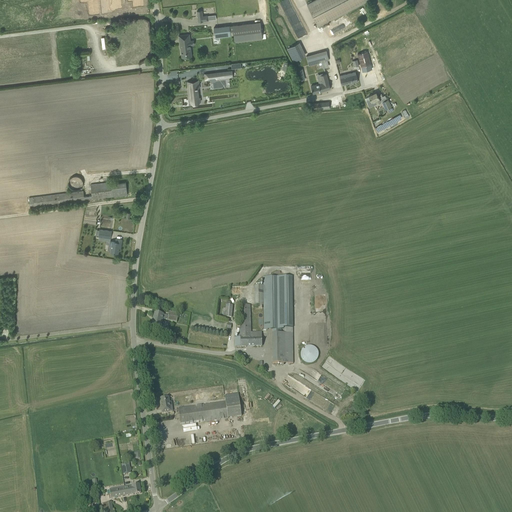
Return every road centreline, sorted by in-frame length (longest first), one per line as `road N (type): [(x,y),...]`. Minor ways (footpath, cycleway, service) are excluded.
road 1 (unclassified): [(157,507),(255,446),(419,415),(511,416)]
road 2 (unclassified): [(132,340),(134,273),(159,127)]
road 3 (residential): [(159,127),(341,92)]
road 4 (unclassified): [(157,507),(132,340)]
road 5 (track): [(146,198),(0,216)]
road 6 (unclassified): [(159,127),(154,0)]
